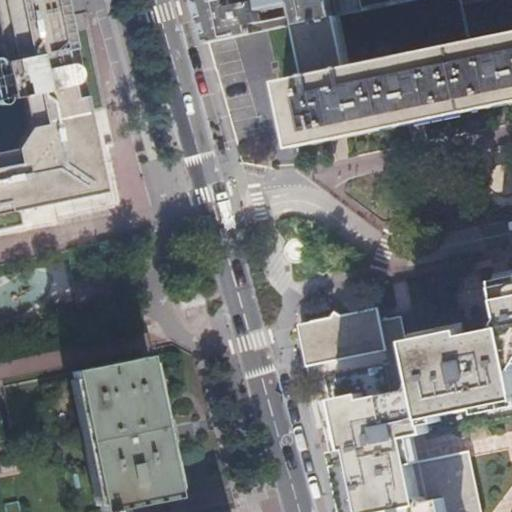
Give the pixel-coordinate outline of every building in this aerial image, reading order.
[(53,0),(0,0),(0,214),(80,197),(88,185),(96,174),(53,0)] [(195,0),(195,2),(206,44),(295,26),(334,18),(330,0),(195,0)] [(330,0),(334,18),(421,0),(330,0)] [(511,33),(345,69),(334,18),(295,26),(306,77),(281,83),(295,149),(337,140),(385,130),(474,111),(511,103),(511,33)] [(511,279),(490,285),(500,327),(493,339),(455,347),(405,358),(394,320),(364,327),(361,315),(321,325),(294,332),(306,385),(321,382),(325,402),(333,439),(338,459),(349,511),(477,511),(464,455),(407,468),(401,442),(429,436),(425,415),(511,393),(511,279)] [(145,355),(72,370),(98,511),(103,511),(123,508),(123,511),(157,511),(155,501),(172,497),(145,355)]
